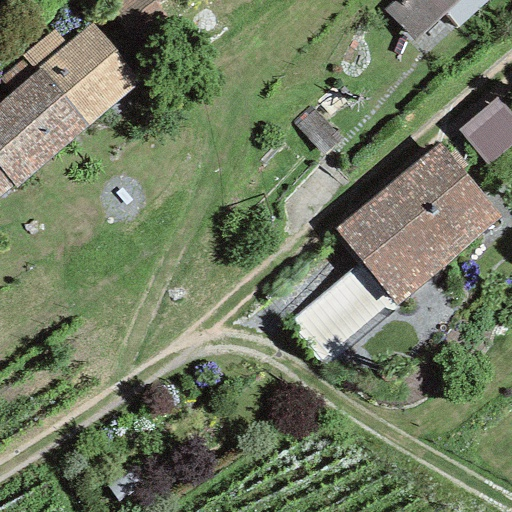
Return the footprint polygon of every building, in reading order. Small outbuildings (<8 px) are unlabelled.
[(158,0),(98,0),(128,44),(165,19),(154,3),(158,0)] [(489,0),(392,0),(381,10),(411,44),(443,15),(456,30),(489,0)] [(39,70),(86,126),(140,83),(90,23),(65,44),(53,30),(21,58),(34,74),(39,70)] [(0,191),(12,181),(14,185),(86,126),(39,70),(34,74),(21,58),(0,75),(0,83),(8,94),(0,100),(0,191)] [(511,142),(511,118),(496,99),(456,131),(484,165),(511,142)] [(323,158),(342,140),(309,105),(290,123),(323,158)] [(505,218),(440,140),(333,228),(398,306),(505,218)]
